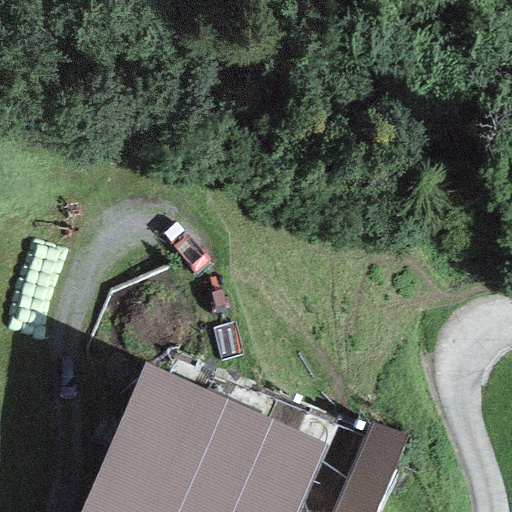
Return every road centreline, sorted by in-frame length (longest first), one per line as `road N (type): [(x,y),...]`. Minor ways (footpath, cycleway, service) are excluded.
road 1 (track): [(132,229),(84,265),(74,294),(66,326),(69,438),(57,511)]
road 2 (track): [(489,511),(457,380),(478,335),(511,322)]
